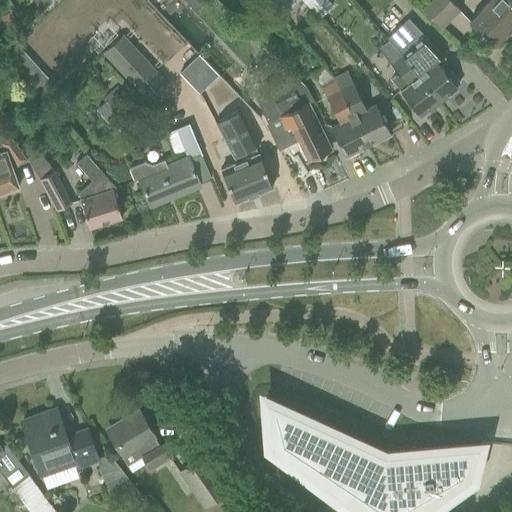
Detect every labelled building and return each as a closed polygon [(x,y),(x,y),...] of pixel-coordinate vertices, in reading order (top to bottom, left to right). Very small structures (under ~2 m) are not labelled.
[(53,0),(33,0),(41,12),(54,1),(53,0)] [(208,0),(183,0),(195,13),(208,0)] [(327,0),(304,0),(320,17),(333,6),(327,0)] [(449,0),(424,0),(419,5),(441,28),(459,10),(449,0)] [(488,0),(468,22),(479,32),(494,45),(511,25),(511,0),(488,0)] [(11,11),(0,16),(7,29),(18,23),(11,11)] [(398,28),(388,38),(388,39),(390,40),(402,55),(401,56),(437,101),(456,86),(455,86),(459,83),(451,72),(447,75),(444,71),(436,61),(442,55),(426,37),(412,22),(401,31),(398,28)] [(121,36),(103,52),(147,100),(165,84),(121,36)] [(398,73),(390,79),(399,90),(399,91),(407,100),(419,116),(437,101),(401,56),(392,64),(399,72),(398,73)] [(207,64),(188,82),(198,93),(217,75),(207,64)] [(259,101),(257,102),(268,124),(285,116),(296,140),(299,138),(301,141),(310,159),(314,157),(316,161),(327,155),(325,152),(329,150),(320,132),(318,129),(321,128),(314,113),(311,114),(306,104),(313,100),(305,86),(300,81),(296,85),(279,70),(260,89),(263,96),(258,98),(259,101)] [(346,72),(333,79),(367,146),(390,134),(381,116),(375,105),(365,109),(346,72)] [(367,146),(333,79),(320,85),(338,123),(330,127),(336,139),(345,157),(367,146)] [(44,84),(36,90),(45,100),(52,93),(44,84)] [(133,95),(130,97),(118,85),(104,99),(121,119),(136,105),(136,104),(139,102),(133,95)] [(240,108),(215,121),(236,162),(220,169),(227,184),(235,203),(272,187),(264,169),(257,154),(256,154),(253,147),(259,145),(240,108)] [(12,167),(15,165),(16,167),(26,160),(22,152),(0,121),(0,192),(18,187),(12,167)] [(199,185),(192,167),(189,160),(201,155),(188,125),(176,130),(165,135),(174,156),(184,151),(187,159),(167,167),(164,160),(152,165),(144,162),(129,169),(135,181),(139,179),(142,187),(150,206),(199,185)] [(71,203),(54,171),(53,172),(48,163),(37,151),(26,157),(40,179),(57,210),(71,203)] [(75,185),(83,209),(89,228),(121,218),(115,199),(112,190),(116,188),(86,154),(76,163),(91,180),(75,185)] [(277,447),(374,511),(408,511),(467,478),(479,446),(385,454),(265,400),(277,447)] [(56,409),(22,421),(28,440),(41,475),(74,463),(75,467),(96,460),(97,460),(86,428),(65,435),(56,409)] [(108,426),(119,444),(114,446),(120,456),(134,448),(148,471),(175,455),(166,441),(160,445),(140,411),(127,419),(125,416),(108,426)] [(0,470),(2,473),(12,487),(30,511),(56,511),(28,475),(3,441),(0,442),(0,470)] [(97,460),(96,460),(114,508),(142,498),(111,455),(97,460)] [(204,508),(211,503),(227,491),(202,455),(178,471),(204,508)]
